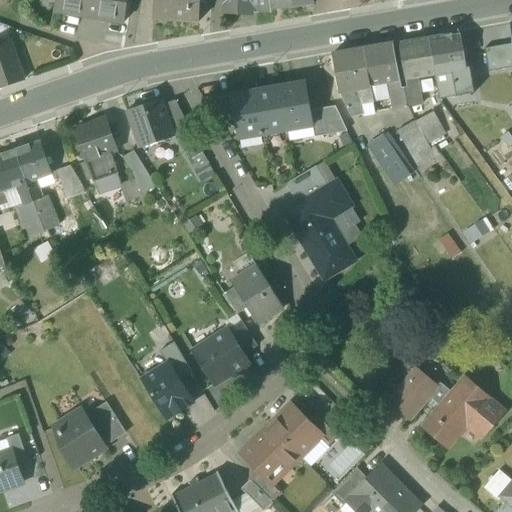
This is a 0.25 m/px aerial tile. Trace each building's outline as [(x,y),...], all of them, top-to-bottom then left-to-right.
[(56,0),(55,11),(124,23),(128,0),(56,0)] [(154,0),(153,20),(199,23),(200,0),(154,0)] [(271,11),(271,9),(269,0),(224,0),(223,14),(240,15),(240,14),(252,15),(252,10),(271,11)] [(291,0),(269,0),(271,9),(280,8),(280,9),(293,8),(291,0)] [(443,36),(429,39),(436,75),(466,70),(466,68),(459,33),(443,36)] [(416,79),(436,75),(429,39),(414,41),(399,44),(407,88),(404,88),(408,108),(421,106),(416,79)] [(0,44),(0,88),(23,81),(10,41),(0,44)] [(511,44),(484,49),(488,72),(511,68),(511,44)] [(370,87),(389,83),(400,82),(393,45),(377,47),(377,48),(363,50),(370,87)] [(339,92),(352,90),(356,89),(360,89),(370,87),(363,50),(349,53),(349,52),(332,55),(339,92)] [(469,68),(466,68),(466,70),(436,75),(440,100),(474,94),(469,68)] [(305,82),(280,87),(287,131),(312,127),(313,127),(310,111),(305,82)] [(401,89),(400,82),(389,83),(394,111),(408,108),(404,88),(401,89)] [(280,87),(255,91),(263,136),(287,131),(280,87)] [(373,104),(370,87),(360,89),(363,106),(373,104)] [(353,97),(352,90),(339,92),(342,99),(352,119),(362,116),(360,106),(357,96),(353,97)] [(238,140),(263,136),(255,91),(230,95),(230,96),(234,121),(238,140)] [(218,98),(222,123),(234,121),(230,96),(218,98)] [(148,110),(162,105),(160,101),(146,106),(148,110)] [(172,101),(162,105),(173,136),(180,140),(191,133),(172,101)] [(139,132),(144,147),(173,136),(162,105),(148,110),(146,106),(127,112),(135,134),(139,132)] [(312,127),(314,138),(347,132),(335,107),(310,111),(313,127),(312,127)] [(416,122),(422,134),(428,144),(445,134),(433,112),(416,122)] [(87,162),(94,181),(117,173),(111,154),(117,152),(106,122),(94,127),(93,124),(92,124),(75,130),(86,162),(87,162)] [(435,157),(428,144),(422,134),(422,135),(415,122),(397,132),(411,156),(418,167),(435,157)] [(139,132),(135,134),(140,148),(144,147),(139,132)] [(180,140),(191,159),(202,152),(191,133),(180,140)] [(367,147),(394,187),(411,176),(384,136),(367,147)] [(41,142),(15,151),(33,202),(43,199),(43,198),(40,190),(37,180),(52,174),(41,142)] [(23,206),(33,202),(15,151),(0,156),(0,189),(1,192),(4,191),(17,187),(22,204),(23,206)] [(134,181),(142,195),(156,187),(133,151),(122,158),(136,180),(134,181)] [(216,176),(208,163),(193,171),(201,184),(216,176)] [(57,171),(67,199),(85,193),(70,166),(57,171)] [(297,206),(329,187),(316,166),(285,185),(297,206)] [(123,187),(117,173),(94,181),(99,196),(123,187)] [(37,180),(40,190),(56,185),(52,174),(37,180)] [(329,187),(297,206),(285,213),(325,279),(354,262),(346,247),(329,219),(351,206),(336,183),(329,187)] [(17,187),(4,191),(10,209),(22,204),(17,187)] [(43,199),(33,202),(45,232),(58,227),(58,226),(47,197),(43,198),(43,199)] [(32,237),(45,232),(33,202),(23,206),(19,207),(26,227),(28,226),(32,237)] [(352,206),(351,206),(329,219),(346,247),(362,238),(354,226),(362,221),(352,206)] [(469,231),(476,241),(489,232),(482,222),(469,231)] [(439,241),(452,260),(461,253),(448,234),(439,241)] [(47,242),(33,250),(41,265),(55,257),(47,242)] [(232,265),(240,278),(257,267),(249,255),(232,265)] [(269,287),(257,267),(240,278),(243,282),(234,288),(247,308),(257,324),(271,315),(269,313),(280,306),(272,294),(274,294),(269,287)] [(224,294),(237,314),(247,308),(234,288),(224,294)] [(33,314),(21,301),(8,313),(21,326),(33,314)] [(227,331),(243,356),(257,346),(242,321),(227,331)] [(194,352),(215,385),(248,364),(243,356),(227,331),(194,352)] [(0,364),(11,356),(0,341),(0,364)] [(168,363),(180,381),(193,373),(174,343),(159,352),(167,364),(168,363)] [(140,380),(166,421),(193,403),(180,381),(168,363),(167,364),(140,380)] [(423,427),(448,448),(466,426),(481,439),(504,412),(464,379),(452,394),(440,384),(437,387),(415,369),(402,384),(425,404),(430,398),(440,407),(423,427)] [(387,402),(410,421),(425,404),(402,384),(387,402)] [(106,403),(94,410),(114,441),(125,434),(106,403)] [(292,407),(271,428),(299,456),(319,436),(320,435),(308,423),(292,407)] [(103,447),(114,441),(94,410),(84,417),(103,447)] [(61,449),(73,468),(105,449),(103,447),(84,417),(81,412),(54,428),(60,438),(61,449)] [(319,436),(328,445),(338,435),(316,414),(308,423),(320,435),(319,436)] [(271,483),(299,456),(271,428),(242,456),(258,472),(271,484),(271,483)] [(12,451),(17,465),(28,461),(19,434),(6,439),(6,440),(10,451),(12,451)] [(0,454),(10,451),(6,440),(0,442),(0,454)] [(0,491),(23,484),(17,465),(12,451),(10,451),(0,454),(0,491)] [(412,511),(419,506),(381,467),(368,480),(347,501),(348,502),(357,511),(412,511)] [(331,494),(343,506),(348,502),(347,501),(368,480),(357,469),(334,491),(331,494)] [(258,472),(250,481),(271,502),(281,492),(271,483),(271,484),(258,472)] [(498,501),(501,497),(511,483),(511,481),(502,473),(498,473),(494,477),(491,477),(489,479),(489,483),(486,487),(486,491),(498,501)] [(172,499),(178,511),(231,511),(236,509),(232,501),(219,475),(200,485),(191,489),(172,499)] [(188,484),(191,489),(200,485),(198,480),(188,484)] [(263,511),(273,504),(271,502),(250,481),(241,489),(246,494),(259,508),(263,511)] [(511,483),(501,497),(506,501),(511,505),(511,483)] [(236,509),(237,511),(251,511),(259,508),(246,494),(232,501),(236,509)] [(496,511),(511,511),(511,505),(506,501),(496,511)]
